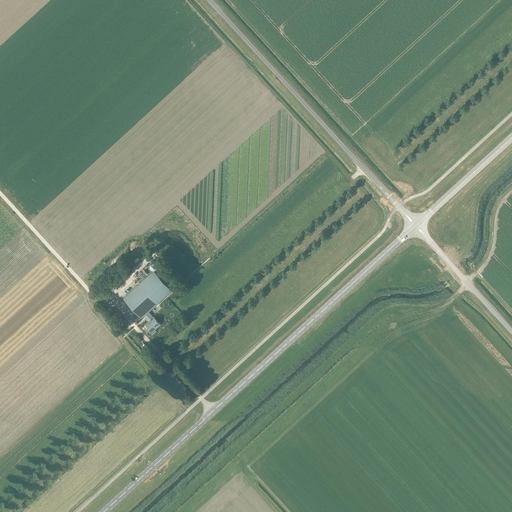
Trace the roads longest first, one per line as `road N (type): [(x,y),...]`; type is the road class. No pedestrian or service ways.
road 1 (secondary): [(103,511),(416,225)]
road 2 (unclassified): [(416,225),(208,0)]
road 3 (unclassified): [(511,332),(416,225)]
road 4 (secondary): [(416,225),(511,137)]
